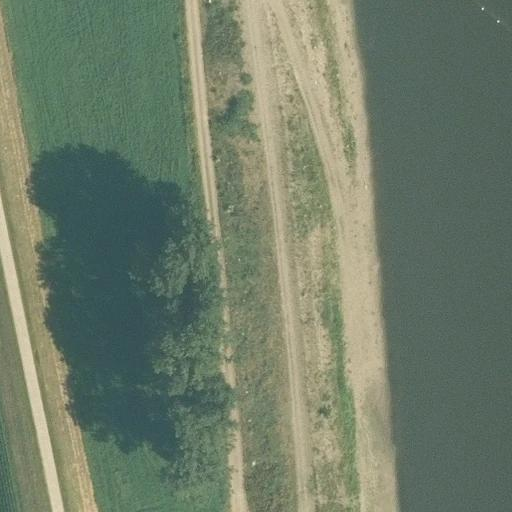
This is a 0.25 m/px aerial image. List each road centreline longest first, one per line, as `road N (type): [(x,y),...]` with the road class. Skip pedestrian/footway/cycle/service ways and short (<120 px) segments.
road 1 (track): [(245,0),(306,511)]
road 2 (track): [(186,0),(236,511)]
road 3 (track): [(278,0),(331,116),(350,206)]
